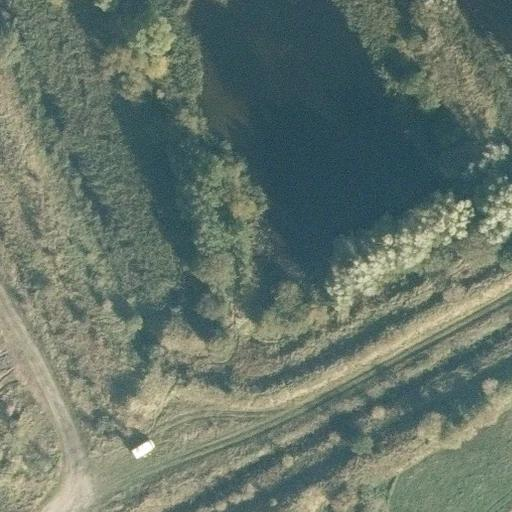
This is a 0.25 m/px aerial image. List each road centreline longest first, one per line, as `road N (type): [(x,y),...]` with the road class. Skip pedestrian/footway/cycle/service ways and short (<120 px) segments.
road 1 (track): [(66,496),(511,256)]
road 2 (track): [(66,496),(0,373)]
